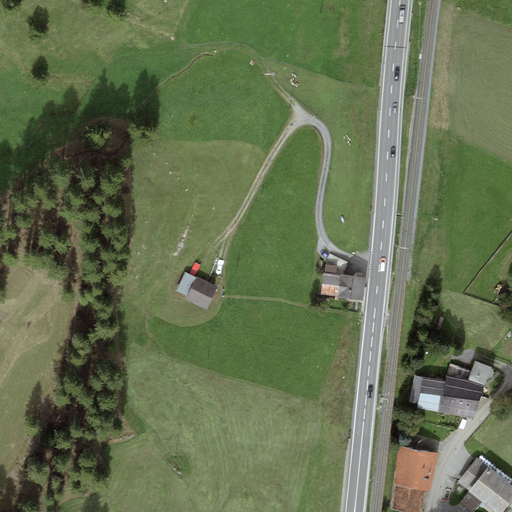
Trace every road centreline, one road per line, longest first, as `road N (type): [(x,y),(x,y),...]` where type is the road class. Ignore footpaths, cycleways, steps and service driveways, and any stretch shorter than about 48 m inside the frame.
road 1 (primary): [(400,0),(354,511)]
road 2 (residential): [(429,511),(447,458),(511,381)]
